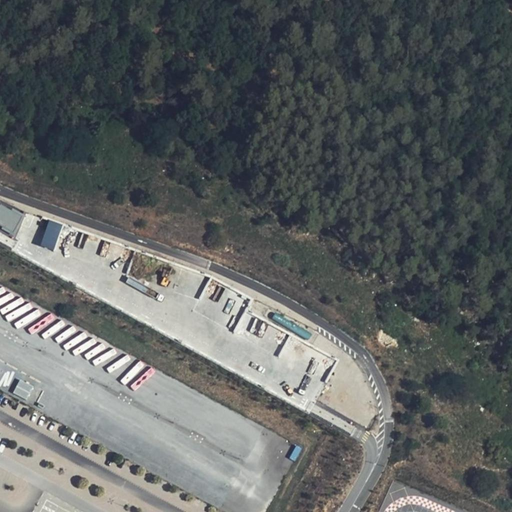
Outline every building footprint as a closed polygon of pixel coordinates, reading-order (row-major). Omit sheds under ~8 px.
[(0,203),(0,226),(15,234),(25,215),(0,203)] [(40,246),(55,250),(62,224),(47,220),(40,246)] [(250,332),(261,337),(267,323),(255,318),(250,332)] [(27,399),(33,385),(19,379),(13,393),(27,399)] [(295,461),(302,448),(295,445),(289,458),(295,461)]
